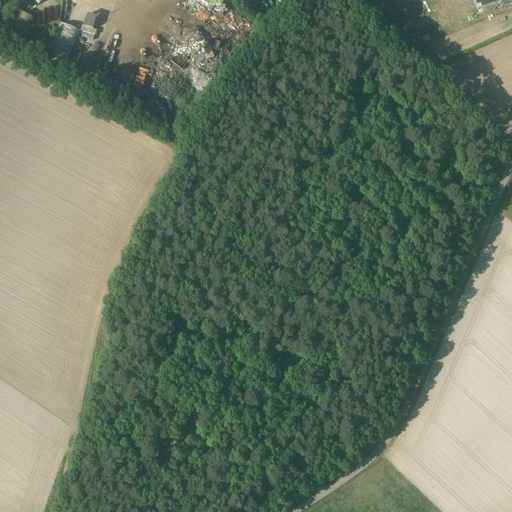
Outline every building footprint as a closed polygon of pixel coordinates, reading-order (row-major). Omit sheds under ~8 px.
[(18,0),(0,0),(0,4),(16,9),(18,0)] [(50,0),(46,17),(58,20),(62,0),(50,0)] [(506,0),(474,0),(477,9),(506,0)] [(38,20),(17,10),(6,32),(27,43),(38,20)] [(97,17),(88,14),(85,27),(93,29),(97,17)] [(81,31),(60,23),(45,59),(66,67),(81,31)]
